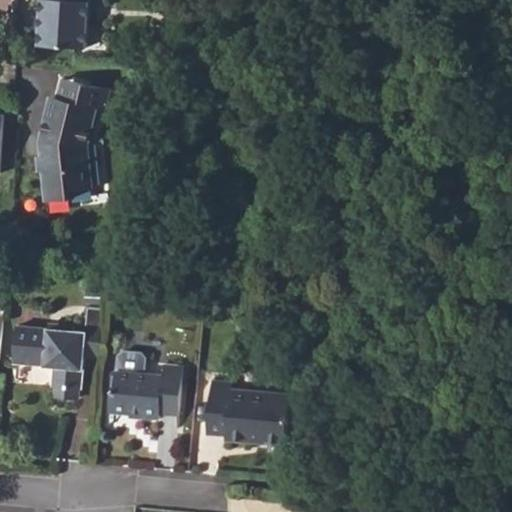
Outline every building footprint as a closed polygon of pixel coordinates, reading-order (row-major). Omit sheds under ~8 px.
[(85,47),(88,0),(40,0),(37,43),(85,47)] [(83,80),(63,75),(57,96),(78,101),(83,80)] [(89,186),(87,144),(96,106),(101,84),(83,80),(78,101),(57,96),(53,95),(49,113),(46,112),(39,140),(40,154),(44,153),(45,169),(41,170),(42,198),(67,196),(67,187),(89,186)] [(105,108),(110,87),(101,84),(96,106),(105,108)] [(174,266),(162,265),(162,275),(174,276),(174,266)] [(14,363),(55,367),(53,388),(56,388),(56,398),(78,400),(78,395),(76,395),(77,391),(82,391),(85,358),(99,360),(104,310),(88,309),(87,332),(77,331),(77,325),(50,322),(49,329),(17,326),(14,363)] [(133,405),(145,406),(145,414),(164,416),(165,408),(179,409),(183,362),(163,360),(162,371),(147,370),(148,355),(144,351),(126,349),(121,353),(118,379),(113,382),(111,406),(130,408),(133,405)] [(295,392),(234,386),(235,378),(214,376),(209,428),(229,430),(228,439),(254,442),(255,436),(290,440),(295,392)]
